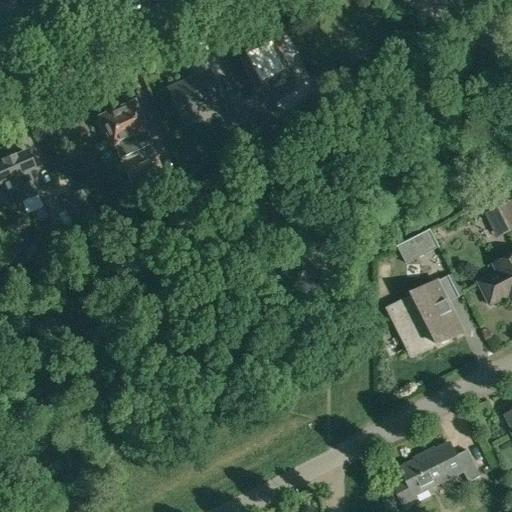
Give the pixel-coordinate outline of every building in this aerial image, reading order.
[(275,41),(239,59),(257,94),(243,101),(248,112),(272,100),(280,96),(274,84),(292,75),(275,41)] [(167,89),(184,125),(199,119),(194,108),(220,96),(208,71),(167,89)] [(248,117),(242,102),(238,94),(221,102),(231,124),(232,123),(234,128),(247,122),(245,118),(248,117)] [(113,142),(120,157),(151,143),(144,128),(145,128),(133,103),(101,118),(112,143),(113,142)] [(0,182),(3,181),(13,204),(36,194),(26,171),(33,168),(26,151),(13,157),(12,156),(1,161),(1,162),(0,162),(0,182)] [(148,160),(124,170),(132,188),(133,187),(156,177),(148,160)] [(98,220),(81,190),(60,201),(77,232),(98,220)] [(511,200),(485,214),(497,239),(511,231),(511,200)] [(103,223),(114,217),(108,208),(98,213),(103,223)] [(17,259),(22,267),(60,245),(57,240),(59,239),(53,229),(20,248),(24,255),(17,259)] [(416,239),(399,248),(406,264),(424,255),(416,239)] [(511,255),(492,265),(496,273),(476,283),(488,306),(508,296),(511,305),(511,255)] [(398,304),(393,322),(410,356),(435,344),(436,347),(454,337),(454,336),(453,336),(443,316),(449,313),(450,313),(446,304),(435,282),(410,295),(412,298),(398,304)] [(393,486),(402,504),(414,499),(412,496),(462,472),(467,483),(479,477),(466,452),(456,457),(449,444),(399,469),(404,480),(393,486)]
